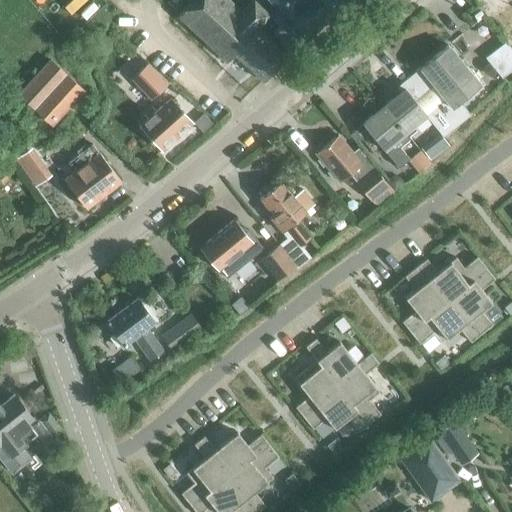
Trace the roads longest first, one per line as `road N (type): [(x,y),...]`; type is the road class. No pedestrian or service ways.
road 1 (residential): [(511,143),(99,463)]
road 2 (tertiary): [(33,291),(169,193),(402,0)]
road 3 (tertiary): [(99,463),(33,291)]
